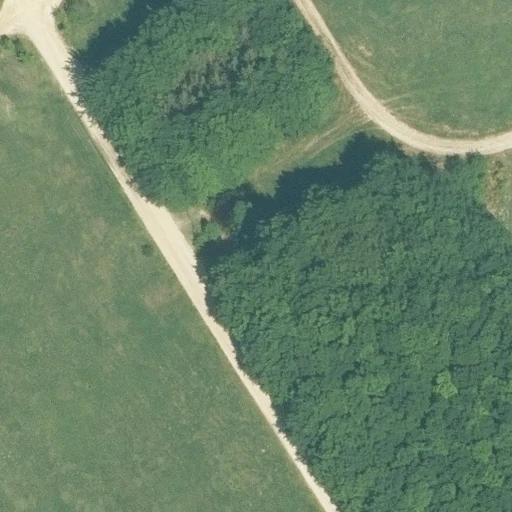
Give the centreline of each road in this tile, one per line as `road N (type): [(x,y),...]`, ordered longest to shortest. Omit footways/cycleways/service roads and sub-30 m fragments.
road 1 (track): [(341,511),(20,0)]
road 2 (track): [(299,0),(362,97),(405,137),(453,150),(511,141)]
